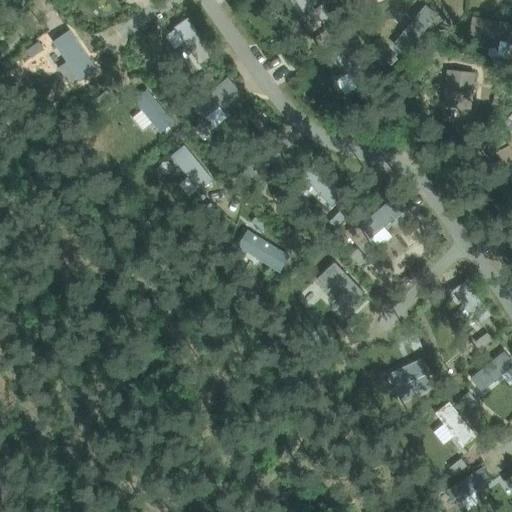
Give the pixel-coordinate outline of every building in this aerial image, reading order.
[(355,0),(360,10),(382,0),(355,0)] [(162,33),(175,50),(185,43),(198,61),(213,50),(188,15),(162,33)] [(74,24),(44,40),(69,84),(99,67),(74,24)] [(345,39),(331,50),(349,73),(363,62),(345,39)] [(384,47),(377,53),(391,68),(398,61),(384,47)] [(443,106),(471,109),(473,90),(477,90),(478,81),(474,80),(475,73),(447,69),(443,106)] [(227,116),(218,105),(238,87),(225,72),(191,103),(214,128),(227,116)] [(495,89),(492,106),(503,108),(506,92),(495,89)] [(417,94),(414,104),(425,107),(429,97),(417,94)] [(511,141),(496,156),(511,172),(511,141)] [(306,178),(301,182),(322,211),(344,195),(318,158),(301,171),(306,178)] [(360,224),(378,247),(398,231),(390,221),(409,206),(399,193),(360,224)] [(251,234),(243,250),(269,262),(277,246),(251,234)] [(313,280),(339,310),(361,291),(335,261),(313,280)] [(511,362),(502,350),(467,377),(478,390),(511,362)] [(441,443),(467,427),(449,400),(431,411),(440,425),(432,430),(441,443)] [(495,480),(483,463),(445,489),(460,511),(465,511),(482,501),(476,493),(495,480)]
